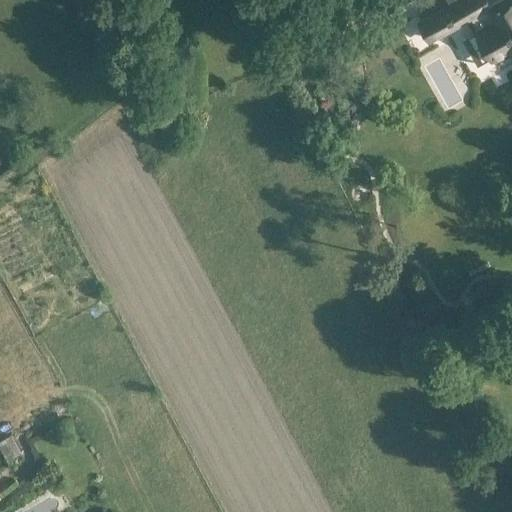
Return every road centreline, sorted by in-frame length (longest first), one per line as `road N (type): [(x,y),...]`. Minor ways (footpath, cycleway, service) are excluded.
road 1 (track): [(0,255),(141,511)]
road 2 (track): [(43,114),(27,163),(102,112)]
